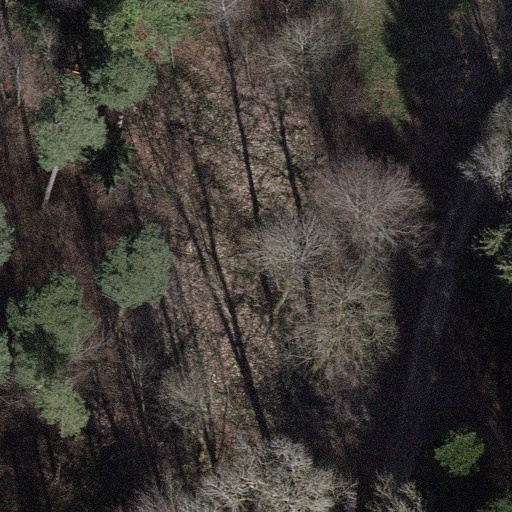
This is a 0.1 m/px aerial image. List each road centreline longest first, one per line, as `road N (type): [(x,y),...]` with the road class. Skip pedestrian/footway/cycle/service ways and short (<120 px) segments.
road 1 (track): [(410,456),(110,379),(0,340)]
road 2 (track): [(395,511),(460,214),(511,107)]
